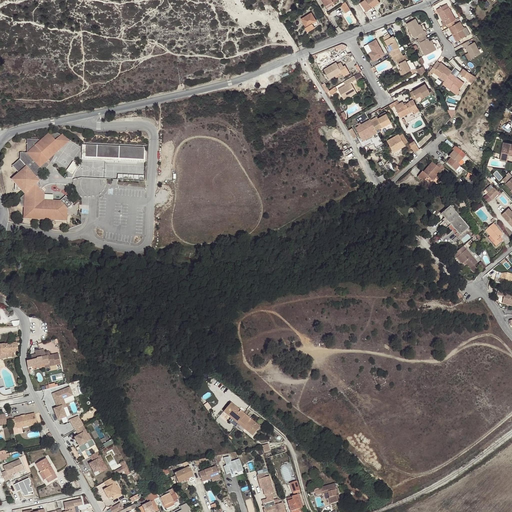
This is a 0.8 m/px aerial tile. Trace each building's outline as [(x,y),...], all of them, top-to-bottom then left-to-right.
[(363,0),(360,3),(366,10),(371,6),(372,8),(380,2),(378,0),(363,0)] [(341,5),(344,10),(349,7),(346,2),(341,5)] [(441,11),(447,23),(453,20),(456,19),(449,7),(448,8),(445,4),(437,9),(439,12),(441,11)] [(441,11),(439,12),(443,21),(441,22),(443,25),(447,23),(441,11)] [(316,20),(311,12),(302,18),(305,23),(307,26),(306,26),(308,30),(321,22),(319,18),(316,20)] [(418,38),(425,34),(426,34),(424,30),(423,31),(422,32),(418,25),(414,19),(406,24),(413,37),(416,35),(418,38)] [(453,20),(447,23),(449,27),(451,26),(455,32),(452,33),(456,40),(465,35),(462,29),(464,28),(460,20),(454,23),(453,20)] [(392,54),(400,50),(398,47),(399,46),(392,34),(390,35),(388,32),(384,35),(386,38),(384,39),(390,51),(392,54)] [(425,34),(418,38),(416,40),(425,55),(436,49),(432,42),(430,43),(429,41),(425,34)] [(384,53),(375,38),(367,42),(371,50),(368,52),(372,59),(384,53)] [(433,39),(429,41),(430,43),(432,42),(436,49),(441,46),(437,39),(434,41),(433,39)] [(471,44),(469,41),(463,44),(465,48),(466,47),(472,59),(481,54),(475,42),(471,44)] [(402,54),(400,50),(392,54),(395,58),(400,68),(403,72),(410,68),(405,59),(407,57),(405,53),(402,54)] [(336,60),(323,66),(329,77),(341,70),(343,74),(349,71),(345,63),(343,64),(341,60),(337,62),(336,60)] [(451,74),(452,73),(441,64),(440,64),(438,62),(429,73),(432,75),(434,73),(445,81),(451,74)] [(469,81),(472,75),(463,71),(460,77),(469,81)] [(362,78),(359,72),(354,74),(356,78),(357,81),(362,78)] [(354,74),(342,81),(343,84),(337,88),(343,97),(349,94),(355,90),(350,81),(356,78),(354,74)] [(463,84),(451,74),(445,81),(442,84),(455,95),(463,84)] [(412,89),(416,96),(418,99),(424,96),(423,94),(430,91),(425,82),(412,89)] [(334,84),(326,89),(328,93),(336,89),(334,84)] [(398,102),(396,99),(394,100),(388,103),(390,107),(394,105),(400,116),(410,110),(409,108),(412,107),(414,111),(419,108),(413,97),(409,99),(409,100),(404,103),(402,100),(398,102)] [(376,115),(370,119),(374,126),(377,131),(380,129),(379,127),(391,120),(386,111),(377,116),(376,115)] [(406,122),(424,115),(423,111),(417,113),(417,111),(404,116),(406,122)] [(370,119),(369,117),(361,121),(357,123),(355,125),(363,138),(360,140),(363,145),(372,139),(375,145),(383,141),(381,138),(377,131),(374,126),(370,119)] [(48,131),(41,137),(27,136),(25,150),(18,150),(17,156),(10,162),(17,170),(9,177),(21,191),(13,198),(19,206),(18,217),(42,219),(45,223),(49,220),(62,221),(63,208),(69,204),(61,195),(56,200),(49,199),(48,203),(39,202),(40,194),(33,182),(34,180),(34,177),(33,176),(46,163),(44,160),(42,156),(44,155),(46,158),(48,161),(53,154),(53,153),(68,140),(62,133),(61,134),(59,132),(58,131),(57,131),(56,130),(55,130),(53,130),(52,131),(51,131),(50,131),(49,132),(48,131)] [(398,133),(387,139),(393,149),(404,143),(403,141),(406,139),(403,133),(399,135),(398,133)] [(511,143),(503,142),(500,157),(507,159),(509,153),(511,153),(511,143)] [(411,146),(416,155),(421,152),(416,143),(411,146)] [(85,157),(86,144),(82,144),(81,159),(145,162),(146,147),(144,147),(144,160),(85,157)] [(144,147),(86,144),(85,157),(144,160),(144,147)] [(458,165),(465,155),(456,146),(452,150),(453,152),(449,157),(450,159),(446,163),(455,171),(460,166),(458,165)] [(78,165),(73,161),(66,171),(72,175),(78,165)] [(432,182),(444,168),(438,163),(436,166),(432,163),(424,173),(423,172),(418,177),(424,182),(428,178),(432,182)] [(490,185),(485,190),(488,193),(486,195),(491,200),(499,193),(494,188),(493,188),(490,185)] [(49,195),(40,194),(39,202),(48,203),(49,199),(49,195)] [(441,214),(450,225),(459,217),(450,206),(441,214)] [(511,211),(508,207),(501,214),(508,221),(511,219),(511,220),(511,211)] [(459,217),(450,225),(460,236),(469,228),(459,217)] [(503,235),(493,224),(485,231),(489,236),(494,242),(493,243),(495,246),(503,240),(500,237),(503,235)] [(464,246),(454,253),(462,263),(463,262),(464,261),(466,264),(470,268),(478,262),(464,246)] [(478,265),(483,271),(486,268),(481,262),(478,265)] [(502,303),(511,305),(511,295),(505,293),(504,297),(502,303)] [(0,353),(6,353),(17,351),(16,342),(0,344),(0,353)] [(39,350),(42,365),(49,363),(49,367),(60,364),(58,354),(50,355),(48,356),(47,352),(44,352),(44,349),(39,350)] [(42,365),(39,350),(35,351),(36,354),(31,355),(32,359),(26,361),(27,368),(42,365)] [(67,387),(58,391),(62,399),(71,395),(67,387)] [(58,391),(50,394),(56,407),(57,406),(58,408),(57,409),(56,408),(52,410),(57,420),(65,417),(62,408),(65,407),(62,399),(58,391)] [(223,412),(231,419),(233,416),(239,421),(246,427),(244,430),(251,436),(259,426),(231,403),(223,412)] [(15,419),(11,420),(12,423),(13,427),(16,426),(17,429),(37,424),(35,413),(25,415),(24,416),(22,417),(22,416),(21,416),(14,418),(15,419)] [(5,414),(0,415),(0,425),(12,423),(11,420),(10,417),(6,418),(5,414)] [(237,424),(244,430),(246,427),(239,421),(237,424)] [(87,433),(82,425),(75,430),(77,434),(79,433),(80,434),(78,435),(74,437),(79,446),(83,444),(88,441),(84,435),(87,433)] [(86,447),(94,442),(88,432),(87,433),(84,435),(88,441),(83,444),(86,447)] [(266,452),(272,450),(269,443),(263,445),(266,452)] [(98,451),(90,456),(93,460),(94,459),(96,461),(94,462),(94,461),(89,464),(94,472),(99,470),(103,467),(99,461),(102,459),(98,451)] [(198,459),(192,461),(194,465),(201,464),(200,462),(211,460),(211,457),(205,458),(198,459)] [(236,457),(221,461),(226,476),(241,472),(236,457)] [(56,477),(51,467),(49,468),(46,464),(48,463),(46,458),(35,464),(39,472),(41,471),(45,479),(47,478),(48,480),(45,481),(47,484),(50,483),(49,482),(56,477)] [(2,472),(6,481),(10,479),(9,476),(12,474),(16,472),(17,473),(25,469),(21,459),(4,466),(6,471),(2,472)] [(108,468),(102,459),(99,461),(103,467),(99,470),(100,473),(108,468)] [(126,460),(121,462),(123,467),(115,470),(117,475),(126,471),(128,476),(132,474),(126,460)] [(213,466),(197,472),(200,482),(206,479),(206,477),(208,477),(209,478),(210,481),(218,478),(213,466)] [(183,479),(184,481),(194,477),(189,467),(173,473),(177,482),(183,479)] [(262,473),(255,476),(257,480),(259,479),(262,489),(264,495),(273,492),(268,476),(264,478),(262,473)] [(117,485),(113,477),(105,481),(108,486),(110,485),(111,487),(109,488),(109,487),(104,489),(110,498),(114,496),(118,493),(115,487),(117,485)] [(29,478),(14,485),(17,492),(21,490),(23,496),(34,494),(29,478)] [(299,490),(296,481),(288,483),(292,492),(299,490)] [(118,493),(114,496),(115,498),(123,493),(118,484),(117,485),(115,487),(118,493)] [(334,484),(319,488),(321,494),(328,493),(329,498),(328,498),(330,504),(339,501),(337,495),(335,496),(335,493),(337,493),(338,492),(337,489),(336,489),(334,484)] [(174,491),(169,493),(173,501),(178,499),(174,491)] [(173,501),(169,493),(160,498),(164,506),(173,501)] [(266,499),(261,501),(264,509),(263,510),(263,511),(285,511),(282,503),(279,504),(278,499),(273,500),(273,497),(272,493),(265,495),(266,499)] [(153,499),(151,494),(146,497),(147,501),(148,501),(149,503),(143,506),(138,508),(139,511),(151,511),(154,511),(157,509),(152,499),(153,499)] [(302,508),(298,495),(286,498),(290,511),(299,511),(299,509),(302,508)] [(58,510),(58,511),(73,511),(72,507),(75,507),(84,505),(83,499),(65,503),(66,509),(69,508),(69,511),(66,511),(64,511),(63,511),(62,509),(58,510)] [(105,511),(116,511),(125,509),(123,503),(105,510),(105,511)]
